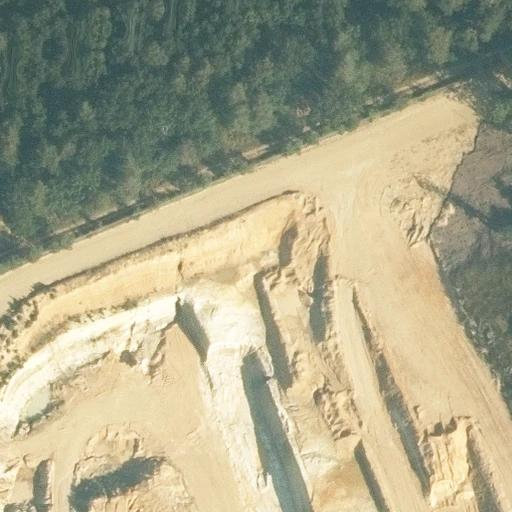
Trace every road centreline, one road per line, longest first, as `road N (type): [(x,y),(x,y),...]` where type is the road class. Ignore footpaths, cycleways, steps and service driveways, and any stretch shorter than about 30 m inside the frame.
road 1 (track): [(0,282),(511,69)]
road 2 (track): [(0,257),(511,46)]
